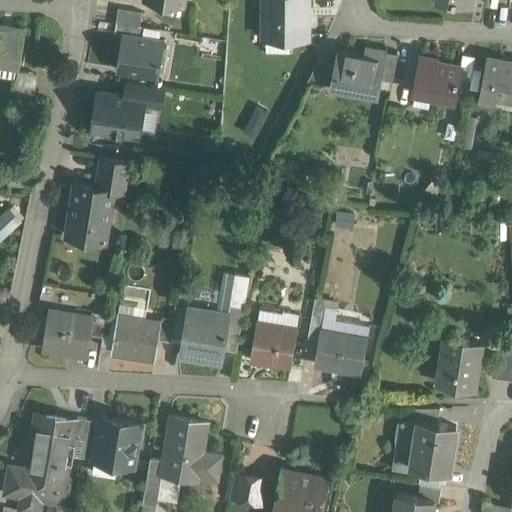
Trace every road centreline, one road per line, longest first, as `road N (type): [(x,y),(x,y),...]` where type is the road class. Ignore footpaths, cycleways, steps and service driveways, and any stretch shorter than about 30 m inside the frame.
road 1 (residential): [(10,377),(84,4)]
road 2 (residential): [(10,377),(274,398)]
road 3 (residential): [(352,0),(339,28),(511,37)]
road 4 (residential): [(511,404),(498,403),(470,511)]
